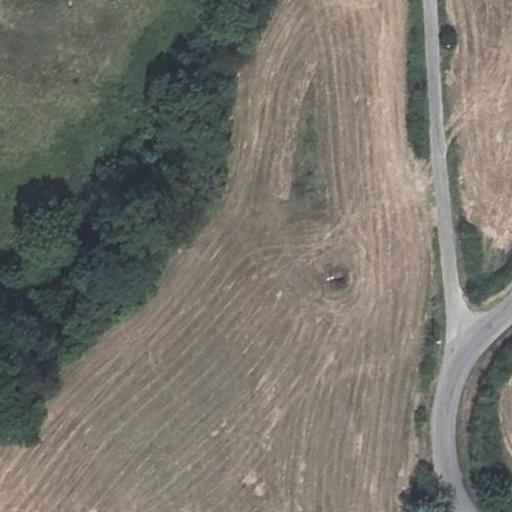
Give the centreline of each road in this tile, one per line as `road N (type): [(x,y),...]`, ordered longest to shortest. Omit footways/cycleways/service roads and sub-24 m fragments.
road 1 (unclassified): [(463,359),(426,0)]
road 2 (unclassified): [(463,359),(449,413),(457,486),(469,511)]
